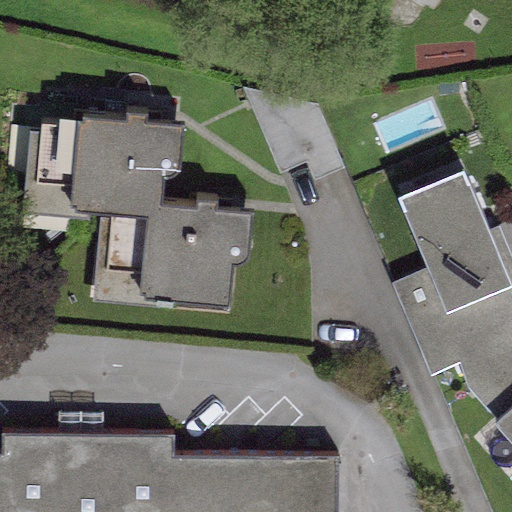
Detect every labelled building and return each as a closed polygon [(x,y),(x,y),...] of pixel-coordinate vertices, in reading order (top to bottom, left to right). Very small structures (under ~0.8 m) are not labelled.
[(315,97),(242,83),(279,165),(305,157),(316,174),(341,159),(315,97)] [(124,103),(78,99),(76,115),(40,111),(40,119),(29,118),(20,206),(99,214),(91,293),(155,299),(156,286),(227,293),(232,247),(235,247),(237,247),(240,247),(243,245),(246,242),(247,240),(251,198),(213,194),(213,186),(197,184),(196,195),(160,192),(162,165),(165,165),(168,165),(171,164),(174,163),(176,162),(179,159),(181,155),(181,112),(143,108),(144,99),(125,97),(124,103)] [(447,297),(511,271),(490,221),(463,156),(399,183),(432,260),(447,297)] [(511,247),(500,218),(490,221),(511,271),(447,297),(432,260),(390,274),(427,364),(459,354),(466,378),(493,412),(511,394),(511,247)] [(511,394),(493,412),(511,432),(511,394)] [(3,445),(0,444),(0,511),(336,511),(338,448),(171,445),(172,423),(3,420),(3,445)]
